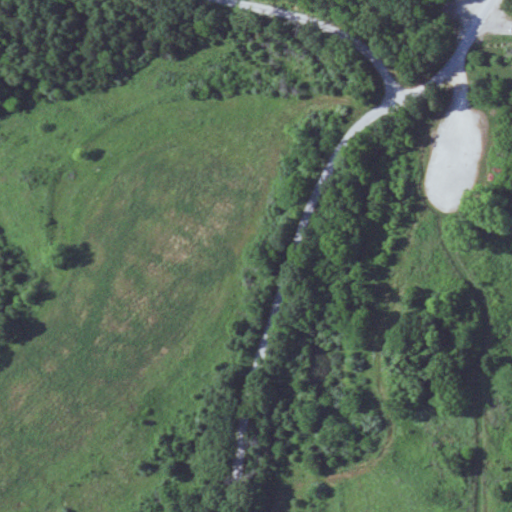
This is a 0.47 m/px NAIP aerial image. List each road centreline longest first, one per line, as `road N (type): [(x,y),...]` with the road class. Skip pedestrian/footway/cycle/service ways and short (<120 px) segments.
road 1 (residential): [(237,511),(246,403),(306,223),(359,126),(396,98)]
road 2 (residential): [(492,0),(451,69),(425,91),(396,98),(376,59),(341,32),(286,10),(225,0)]
